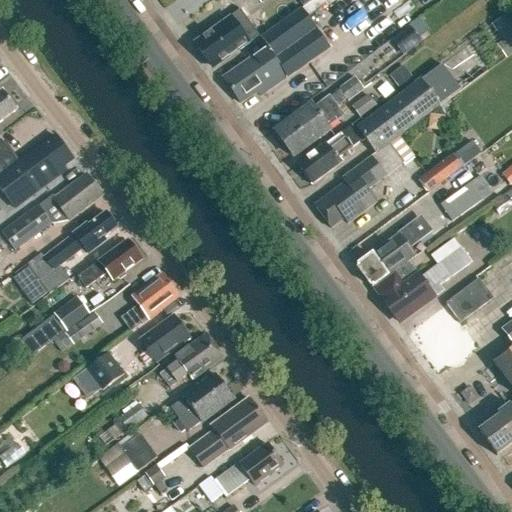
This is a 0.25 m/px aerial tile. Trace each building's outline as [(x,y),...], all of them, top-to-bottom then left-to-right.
[(261,97),(287,79),(330,48),(308,17),(325,4),(327,6),(335,0),(349,0),(352,3),(355,0),(316,0),(261,40),(266,48),(223,79),(241,105),(258,93),(261,97)] [(214,30),(196,43),(199,46),(196,47),(203,56),(205,55),(207,58),(205,60),(212,69),(214,67),(215,69),(250,44),(246,39),(251,36),(245,28),(250,25),(245,18),(245,17),(240,11),(223,23),(220,23),(215,27),(214,30)] [(511,53),(511,21),(507,14),(490,26),(502,42),(496,46),(506,58),(511,53)] [(411,27),(419,38),(428,31),(420,19),(410,26),(411,27)] [(419,38),(411,27),(400,36),(412,51),(423,43),(419,38)] [(440,106),(461,91),(442,66),(422,81),(419,81),(356,128),(376,154),(399,139),(441,107),(440,106)] [(390,76),(399,88),(412,78),(403,66),(390,76)] [(283,148),(343,103),(347,100),(348,102),(364,91),(355,79),(339,91),(340,92),(331,99),(330,97),(314,109),(312,107),(275,134),(277,137),(275,138),(283,148)] [(0,123),(17,111),(3,92),(0,94),(0,123)] [(359,119),(376,108),(368,96),(351,108),(359,119)] [(349,112),(343,103),(283,148),(290,158),(292,157),(293,159),(330,132),(328,128),(344,116),(349,112)] [(443,133),(444,118),(430,116),(428,131),(443,133)] [(341,135),(344,138),(330,149),(327,144),(298,166),(313,186),(343,163),(340,159),(363,141),(352,127),(341,135)] [(57,172),(73,160),(56,137),(19,164),(1,140),(0,141),(0,178),(0,188),(15,209),(60,175),(57,172)] [(414,158),(399,139),(376,154),(342,180),(345,183),(313,207),(330,230),(343,220),(347,225),(377,202),(369,191),(387,178),(387,177),(414,158)] [(481,155),(472,142),(452,156),(418,180),(428,193),(462,170),(461,169),(481,155)] [(475,168),(465,175),(471,183),(440,206),(452,223),(493,194),(481,177),(475,168)] [(54,200),(70,221),(103,197),(87,175),(54,200)] [(511,208),(511,204),(510,202),(507,197),(492,207),(499,217),(511,208)] [(15,252),(51,225),(37,206),(1,233),(15,252)] [(88,225),(44,257),(42,255),(28,265),(50,295),(71,280),(60,266),(83,249),(88,255),(106,241),(104,238),(117,228),(116,226),(117,225),(110,215),(108,216),(107,214),(89,227),(88,225)] [(373,288),(414,256),(408,248),(431,231),(422,219),(357,268),(359,270),(373,288)] [(127,242),(78,278),(86,290),(106,275),(112,283),(115,281),(119,281),(124,277),(125,273),(141,262),(136,255),(137,250),(133,245),(128,243),(127,242)] [(437,297),(433,292),(472,263),(462,249),(420,280),(409,264),(373,290),(397,322),(408,314),(410,317),(437,297)] [(131,333),(179,297),(163,275),(132,298),(138,306),(121,319),(131,333)] [(464,363),(465,360),(467,359),(466,357),(477,349),(459,324),(493,299),(479,281),(446,305),(447,306),(414,330),(427,347),(422,351),(438,373),(451,364),(454,368),(456,366),(459,367),(464,363)] [(77,297),(40,326),(52,343),(90,314),(77,297)] [(94,314),(54,344),(62,355),(102,324),(94,314)] [(157,364),(190,339),(174,317),(140,341),(157,364)] [(511,321),(500,330),(511,345),(511,321)] [(40,342),(44,333),(39,326),(31,326),(26,335),(31,342),(40,342)] [(170,389),(188,376),(192,381),(223,359),(206,336),(175,358),(178,362),(160,375),(170,389)] [(511,387),(511,349),(494,363),(511,387)] [(124,375),(108,354),(86,371),(102,392),(124,375)] [(180,421),(225,387),(216,375),(183,399),(183,400),(171,409),(180,421)] [(201,424),(235,400),(225,387),(180,421),(188,433),(201,424)] [(230,452),(268,424),(249,399),(211,427),(214,431),(189,450),(204,470),(229,451),(230,452)] [(138,406),(118,420),(120,422),(127,432),(147,418),(138,406)] [(511,445),(511,407),(479,432),(497,457),(511,445)] [(120,422),(114,427),(121,436),(127,432),(120,422)] [(114,427),(107,432),(114,442),(121,436),(114,427)] [(157,459),(140,435),(120,450),(137,473),(157,459)] [(216,484),(227,498),(251,480),(255,486),(282,466),(268,446),(216,484)] [(165,479),(160,471),(156,467),(145,475),(146,476),(154,487),(160,496),(167,491),(160,482),(165,479)] [(146,476),(137,483),(145,494),(154,487),(146,476)]
